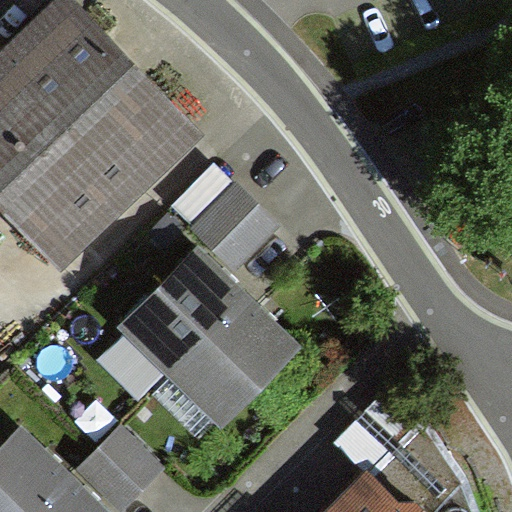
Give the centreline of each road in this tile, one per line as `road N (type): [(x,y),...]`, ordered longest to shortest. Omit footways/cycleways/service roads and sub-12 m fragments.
road 1 (residential): [(203,0),(229,18),(434,299)]
road 2 (residential): [(434,299),(400,325),(226,511)]
